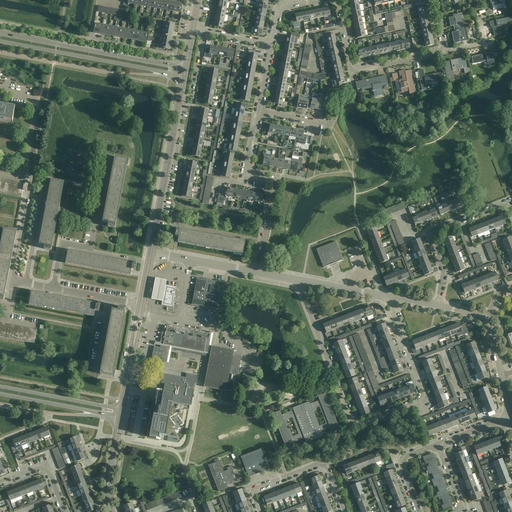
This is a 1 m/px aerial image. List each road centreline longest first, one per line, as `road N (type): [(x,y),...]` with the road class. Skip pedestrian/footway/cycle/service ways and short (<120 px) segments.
road 1 (residential): [(302,280),(354,422),(414,403),(422,391),(390,297)]
road 2 (residential): [(185,67),(0,32)]
road 3 (residential): [(0,41),(183,77)]
road 4 (residential): [(259,272),(274,186),(246,168),(258,110)]
road 5 (residential): [(53,288),(62,246),(92,244),(108,154)]
road 6 (residential): [(444,51),(354,67),(338,0)]
road 7 (residential): [(436,306),(442,267),(432,231),(511,207)]
road 8 (residential): [(151,251),(180,96)]
road 9 (residential): [(344,511),(322,465),(255,489),(258,511)]
road 10 (residential): [(121,408),(0,386)]
road 11 (residential): [(0,393),(120,415)]
